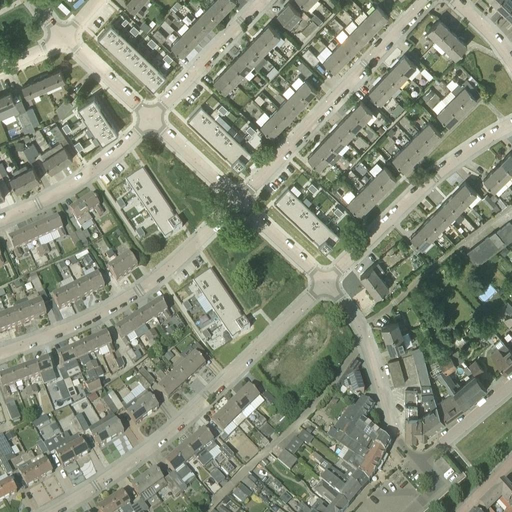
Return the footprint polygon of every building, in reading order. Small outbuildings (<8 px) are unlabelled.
[(139,7),(144,0),(129,0),(125,4),(140,17),(144,12),(139,7)] [(227,10),(216,0),(213,0),(214,0),(206,8),(218,19),(227,10)] [(216,0),(227,10),(236,1),(235,0),(216,0)] [(297,0),(306,8),(307,7),(314,0),(297,0)] [(504,14),(511,5),(511,0),(499,0),(495,5),(504,14)] [(175,12),(182,4),(178,1),(171,9),(175,12)] [(301,15),(296,10),(288,3),(278,14),(293,29),(299,24),(295,21),(301,15)] [(367,14),(379,25),(388,16),(383,11),(376,4),(367,14)] [(209,28),(218,19),(206,8),(197,17),(209,28)] [(312,20),(317,25),(318,26),(322,21),(315,14),(310,18),(313,20),(312,20)] [(379,25),(367,14),(367,15),(358,23),(370,34),(379,25)] [(200,38),(209,28),(197,17),(188,26),(200,38)] [(436,41),(448,28),(439,19),(434,24),(433,24),(427,31),(436,41)] [(100,41),(101,40),(112,27),(105,20),(92,33),(100,41)] [(152,20),(148,25),(144,21),(140,25),(147,32),(151,27),(152,28),(156,23),(152,20)] [(306,36),(317,25),(312,20),(302,32),(306,36)] [(370,34),(358,23),(357,25),(349,33),(361,44),(370,34)] [(259,34),(271,45),(280,35),(268,24),(259,34)] [(191,47),(200,38),(188,26),(179,36),(191,47)] [(101,40),(109,48),(121,34),(113,27),(112,27),(101,40)] [(446,49),(457,37),(448,28),(436,41),(446,49)] [(152,34),(161,43),(166,38),(157,29),(152,34)] [(361,44),(349,33),(348,34),(341,41),(340,42),(352,53),(361,44)] [(109,48),(117,55),(129,42),(121,34),(109,48)] [(250,43),(262,55),(271,45),(259,34),(250,43)] [(182,56),(191,47),(179,36),(170,45),(177,52),(182,56)] [(457,37),(446,49),(455,59),(462,51),(467,46),(457,37)] [(137,49),(129,42),(117,55),(124,62),(137,49)] [(343,62),(352,53),(340,42),(331,51),(343,62)] [(259,67),(267,59),(262,55),(250,43),(241,53),(253,64),(255,62),(259,67)] [(319,59),(308,48),(301,55),(313,66),(319,59)] [(132,70),(144,56),(137,49),(124,62),(132,70)] [(343,62),(331,51),(322,61),(329,67),(330,67),(334,72),(343,62)] [(249,68),(253,64),(241,53),(232,62),(243,74),(249,79),(254,73),(249,68)] [(395,64),(407,75),(416,66),(404,55),(395,64)] [(140,77),(152,64),(144,56),(132,70),(140,77)] [(234,83),(243,74),(232,62),(222,72),(234,83)] [(296,67),(306,76),(307,77),(312,72),(301,62),(296,67)] [(152,64),(140,77),(140,78),(148,85),(160,72),(152,64)] [(387,74),(398,85),(407,75),(395,64),(387,74)] [(424,68),(420,72),(429,80),(433,76),(424,68)] [(41,77),(46,89),(60,83),(62,89),(68,86),(60,69),(48,75),(47,73),(41,77)] [(271,70),(266,75),(270,79),(275,74),(271,71),(271,70)] [(225,93),(234,83),(222,72),(213,81),(225,93)] [(389,94),(398,85),(387,74),(378,83),(389,94)] [(33,95),(46,89),(41,77),(34,80),(34,81),(22,87),(30,104),(36,102),(33,95)] [(312,85),(305,79),(296,89),(307,100),(316,90),(312,86),(312,85)] [(455,95),(467,107),(476,98),(471,93),(476,89),(467,79),(461,85),(458,83),(450,90),(455,95)] [(380,103),(389,94),(378,83),(369,92),(380,103)] [(298,109),(307,100),(296,89),(287,98),(298,109)] [(431,89),(426,94),(430,98),(435,93),(431,89)] [(0,119),(0,120),(14,113),(15,115),(20,113),(11,92),(0,96),(0,119)] [(71,103),(73,105),(81,95),(78,94),(71,103)] [(260,104),(264,100),(259,95),(255,99),(260,104)] [(467,107),(455,95),(446,104),(458,116),(467,107)] [(87,117),(100,106),(100,105),(93,97),(80,109),(87,117)] [(56,109),(60,119),(73,105),(71,103),(66,98),(56,109)] [(290,118),(298,109),(287,98),(278,107),(290,118)] [(449,126),(458,116),(446,104),(441,99),(431,109),(444,121),(444,120),(449,126)] [(352,111),(364,122),(372,112),(361,101),(352,111)] [(401,103),(395,109),(399,114),(405,108),(401,103)] [(100,106),(87,117),(86,118),(93,126),(106,114),(100,106)] [(33,127),(34,127),(40,124),(32,107),(26,110),(33,127)] [(281,127),(290,118),(278,107),(269,116),(281,127)] [(199,134),(213,120),(200,108),(187,122),(199,134)] [(35,130),(34,127),(33,127),(26,110),(18,114),(28,134),(35,130)] [(355,131),(364,122),(352,111),(343,120),(355,131)] [(100,134),(113,122),(106,114),(93,126),(100,134)] [(272,137),(281,127),(269,116),(260,126),(267,133),(267,132),(272,137)] [(212,145),(225,131),(213,120),(199,134),(212,145)] [(346,141),(355,131),(343,120),(334,129),(346,141)] [(419,131),(431,143),(441,134),(435,129),(436,128),(429,121),(419,131)] [(107,142),(121,130),(114,122),(113,122),(100,134),(107,142)] [(50,148),(62,166),(73,159),(65,147),(69,144),(57,125),(50,129),(57,140),(58,139),(60,142),(50,148)] [(380,126),(376,131),(380,135),(384,130),(380,126)] [(392,128),(387,132),(391,136),(396,131),(392,128)] [(337,150),(346,141),(334,129),(325,139),(337,150)] [(225,131),(212,145),(225,157),(238,143),(225,131)] [(422,152),(431,143),(419,131),(410,140),(422,152)] [(337,150),(325,139),(316,148),(328,159),(332,155),(337,150)] [(413,161),(422,152),(410,140),(401,149),(413,161)] [(33,156),(34,156),(39,153),(33,143),(28,146),(28,147),(33,156)] [(238,143),(225,157),(237,169),(251,155),(238,143)] [(35,159),(34,156),(33,156),(28,147),(24,150),(23,150),(30,163),(35,159)] [(51,173),(62,166),(50,148),(40,154),(43,159),(42,159),(51,173)] [(319,169),(328,159),(316,148),(307,158),(319,169)] [(404,170),(413,161),(401,149),(391,158),(399,165),(404,170)] [(501,161),(511,171),(511,153),(510,152),(501,161)] [(132,173),(143,187),(158,174),(147,161),(132,173)] [(507,185),(511,180),(511,171),(501,161),(492,171),(507,185)] [(19,168),(28,186),(40,180),(32,166),(27,168),(26,165),(19,168)] [(374,175),(387,188),(396,179),(391,174),(391,173),(384,166),(374,175)] [(17,192),(28,186),(19,168),(12,172),(14,176),(10,178),(17,192)] [(196,196),(205,187),(189,171),(174,185),(184,194),(189,189),(196,196)] [(498,194),(507,185),(492,171),(483,180),(488,184),(487,185),(494,191),(494,190),(498,194)] [(169,188),(158,174),(143,187),(154,200),(169,188)] [(378,197),(387,188),(374,175),(365,184),(378,197)] [(456,191),(467,203),(477,193),(465,182),(456,191)] [(369,206),(378,197),(365,184),(356,193),(369,206)] [(165,214),(180,201),(169,188),(154,200),(165,214)] [(277,204),(290,216),(303,202),(290,190),(277,204)] [(345,195),(348,199),(354,194),(351,190),(345,195)] [(458,212),(467,203),(456,191),(447,200),(458,212)] [(369,206),(356,193),(355,195),(348,202),(347,203),(354,210),(359,215),(369,206)] [(490,197),(494,202),(498,198),(493,193),(490,197)] [(481,199),(490,208),(495,204),(487,194),(481,199)] [(81,204),(88,215),(95,211),(98,217),(103,214),(92,197),(81,204)] [(499,198),(494,202),(501,210),(506,205),(499,198)] [(454,216),(458,212),(447,200),(438,209),(449,221),(451,223),(456,218),(454,216)] [(180,201),(165,214),(176,227),(191,215),(180,201)] [(316,214),(303,202),(290,216),(302,228),(316,214)] [(88,215),(81,204),(69,211),(80,228),(92,221),(88,215)] [(440,230),(449,221),(438,209),(429,219),(440,230)] [(315,240),(328,226),(316,214),(302,228),(315,240)] [(45,224),(50,236),(57,233),(60,239),(66,237),(57,218),(45,224)] [(431,239),(440,230),(429,219),(419,228),(431,239)] [(511,223),(510,223),(509,222),(496,231),(508,241),(511,238),(511,224),(511,223)] [(38,241),(50,236),(45,224),(33,229),(38,241)] [(341,238),(328,226),(315,240),(328,252),(341,238)] [(422,248),(431,239),(419,228),(410,237),(422,248)] [(26,246),(38,241),(33,229),(21,234),(26,246)] [(74,234),(80,245),(82,248),(88,245),(80,231),(74,234)] [(497,249),(508,241),(496,231),(495,232),(495,231),(486,238),(497,249)] [(19,250),(26,246),(21,234),(8,240),(14,252),(9,254),(13,264),(18,262),(17,259),(22,256),(19,250)] [(75,248),(80,245),(74,234),(69,237),(75,248)] [(487,257),(497,249),(486,238),(477,245),(487,257)] [(477,264),(487,257),(477,245),(467,252),(477,264)] [(41,248),(44,255),(50,253),(47,246),(41,248)] [(506,246),(500,252),(504,256),(510,250),(506,246)] [(80,255),(89,268),(94,265),(85,252),(80,255)] [(118,261),(127,274),(137,267),(129,254),(123,258),(118,261)] [(210,268),(221,281),(236,269),(225,256),(210,268)] [(116,281),(127,274),(118,261),(107,268),(116,281)] [(15,278),(9,265),(2,268),(8,281),(15,278)] [(447,265),(441,270),(445,275),(450,270),(447,265)] [(368,287),(381,277),(373,267),(360,277),(368,287)] [(232,295),(248,283),(236,269),(221,281),(232,295)] [(29,305),(35,320),(46,316),(43,306),(49,304),(45,294),(44,293),(43,293),(36,274),(29,276),(36,296),(26,299),(27,302),(29,305)] [(86,280),(93,294),(105,289),(98,274),(86,280)] [(381,277),(368,287),(376,297),(380,294),(388,287),(381,277)] [(93,294),(86,280),(75,285),(82,300),(93,294)] [(232,295),(243,308),(259,296),(248,283),(232,295)] [(70,305),(82,300),(75,285),(73,286),(68,288),(64,290),(63,291),(70,305)] [(59,311),(70,305),(63,291),(61,286),(50,291),(52,296),(59,311)] [(259,296),(243,308),(254,322),(270,310),(259,296)] [(149,308),(156,320),(163,316),(166,321),(171,318),(160,301),(149,308)] [(511,306),(509,304),(504,308),(510,315),(503,320),(511,330),(511,349),(511,350),(509,348),(511,352),(511,306)] [(35,320),(29,305),(17,309),(23,325),(35,320)] [(145,327),(156,320),(149,308),(138,316),(145,327)] [(11,329),(23,325),(17,309),(5,314),(11,329)] [(5,314),(4,310),(0,311),(0,313),(1,316),(0,315),(0,333),(11,329),(5,314)] [(133,334),(145,327),(138,316),(126,323),(133,334)] [(459,333),(448,319),(440,325),(451,339),(459,333)] [(385,339),(408,331),(406,323),(403,324),(401,320),(381,328),(385,339)] [(126,323),(115,330),(126,347),(131,344),(127,338),(133,334),(126,323)] [(177,333),(173,327),(166,331),(170,338),(177,333)] [(149,333),(153,340),(158,337),(153,330),(149,333)] [(408,331),(385,339),(390,351),(413,343),(408,331)] [(149,342),(153,340),(149,333),(144,336),(149,342)] [(94,339),(100,352),(106,349),(109,355),(115,353),(106,334),(94,339)] [(88,357),(100,352),(94,339),(82,345),(87,357),(88,357)] [(505,372),(511,365),(511,352),(509,348),(504,343),(490,355),(496,361),(505,372)] [(91,364),(88,357),(87,357),(82,345),(70,350),(75,363),(80,360),(83,367),(86,367),(88,373),(93,371),(90,364),(91,364)] [(191,351),(194,354),(196,356),(198,359),(201,362),(208,356),(197,345),(191,351)] [(413,355),(422,353),(420,347),(412,350),(413,355)] [(478,395),(465,381),(458,387),(447,373),(457,366),(456,365),(464,359),(458,349),(438,362),(444,370),(439,373),(453,395),(455,393),(465,407),(478,395)] [(65,374),(67,373),(69,380),(80,375),(75,363),(70,350),(57,355),(65,374)] [(142,358),(141,357),(141,356),(138,351),(134,354),(131,350),(126,354),(132,362),(133,361),(135,364),(138,361),(142,358)] [(169,353),(164,358),(168,363),(174,358),(169,353)] [(185,363),(196,375),(205,366),(194,354),(185,363)] [(160,362),(155,356),(151,360),(155,366),(160,362)] [(36,364),(40,376),(47,374),(50,381),(55,379),(48,359),(36,364)] [(124,367),(120,359),(115,362),(118,369),(124,367)] [(417,373),(427,371),(423,359),(415,361),(417,373)] [(389,369),(399,366),(397,360),(388,363),(389,369)] [(94,371),(97,378),(97,379),(104,376),(100,368),(99,369),(96,361),(91,364),(90,364),(93,371),(94,371)] [(476,361),(469,366),(475,373),(477,376),(484,371),(476,361)] [(187,383),(196,375),(185,363),(176,371),(187,383)] [(28,381),(40,376),(36,364),(23,368),(28,381)] [(472,371),(467,365),(463,368),(468,375),(472,371)] [(391,374),(401,372),(399,366),(389,369),(391,374)] [(15,386),(28,381),(23,368),(11,373),(15,386)] [(138,375),(149,387),(154,382),(142,370),(137,373),(138,375)] [(176,371),(170,376),(167,373),(163,376),(167,380),(166,380),(177,392),(187,383),(176,371)] [(353,375),(347,371),(337,385),(343,389),(358,399),(361,395),(364,394),(359,377),(354,378),(353,376),(352,376),(353,375)] [(419,379),(428,376),(427,371),(417,373),(419,379)] [(166,380),(167,380),(163,376),(160,372),(155,376),(162,384),(157,388),(168,400),(177,392),(166,380)] [(393,380),(402,378),(401,372),(391,374),(393,380)] [(9,388),(15,386),(11,373),(0,376),(0,383),(5,397),(11,395),(9,388)] [(445,421),(465,407),(455,393),(453,395),(439,373),(436,375),(446,389),(442,392),(444,395),(439,398),(436,394),(434,396),(433,397),(440,413),(445,421)] [(487,388),(477,376),(475,373),(469,378),(467,375),(464,378),(466,381),(465,381),(478,395),(487,388)] [(150,388),(149,387),(138,375),(133,379),(140,387),(145,392),(146,392),(150,388)] [(421,384),(430,384),(428,376),(419,379),(420,385),(421,384)] [(102,389),(97,379),(97,378),(85,384),(90,394),(102,389)] [(394,386),(404,383),(402,378),(393,380),(394,386)] [(77,397),(69,380),(63,382),(72,403),(78,401),(76,397),(77,397)] [(64,406),(72,403),(63,382),(56,385),(64,406)] [(433,397),(434,396),(430,384),(421,384),(421,393),(421,399),(425,398),(427,406),(425,407),(426,413),(425,413),(431,421),(429,422),(435,429),(445,421),(440,413),(433,397)] [(337,385),(332,392),(333,392),(338,395),(343,389),(337,385)] [(240,396),(250,407),(259,398),(249,387),(240,396)] [(421,435),(421,399),(421,393),(417,393),(417,391),(405,391),(405,435),(421,435)] [(158,409),(146,392),(145,392),(134,400),(147,417),(158,409)] [(262,397),(266,401),(271,397),(267,392),(262,397)] [(98,399),(95,393),(88,397),(91,403),(98,399)] [(147,417),(134,400),(126,407),(123,403),(120,405),(113,393),(108,396),(118,413),(123,410),(136,426),(147,417)] [(113,416),(118,413),(108,396),(102,400),(112,415),(100,422),(104,429),(111,441),(124,433),(113,416)] [(250,407),(240,396),(231,405),(241,416),(246,420),(255,412),(250,407)] [(426,435),(435,429),(429,422),(431,421),(425,413),(426,413),(425,407),(427,406),(425,398),(421,399),(421,435),(426,435)] [(356,429),(363,421),(368,415),(374,407),(363,399),(356,409),(347,421),(356,429)] [(11,422),(13,421),(19,419),(20,419),(14,403),(6,406),(11,422)] [(232,425),(241,416),(231,405),(222,413),(232,425)] [(332,440),(349,452),(376,473),(377,471),(385,455),(356,429),(347,421),(356,409),(350,405),(333,430),(337,433),(332,440)] [(223,433),(232,425),(222,413),(212,422),(223,433)] [(75,418),(76,420),(84,434),(89,431),(89,430),(81,415),(75,418)] [(42,425),(39,420),(33,423),(36,429),(42,425)] [(84,434),(76,420),(71,423),(77,435),(70,439),(67,433),(62,436),(75,461),(88,454),(79,437),(84,434)] [(356,429),(385,455),(390,445),(363,421),(356,429)] [(275,433),(266,423),(259,430),(268,439),(275,433)] [(111,441),(104,429),(92,436),(99,448),(111,441)] [(194,439),(208,455),(214,462),(221,455),(218,452),(219,451),(213,443),(214,442),(204,430),(194,439)] [(5,436),(9,442),(16,438),(13,432),(5,436)] [(303,432),(302,433),(298,439),(308,446),(313,439),(303,432)] [(0,436),(0,449),(7,463),(15,459),(2,435),(0,436)] [(63,468),(75,461),(62,436),(52,441),(51,440),(43,444),(48,453),(49,455),(54,452),(63,468)] [(198,463),(208,455),(194,439),(184,447),(194,458),(198,463)] [(269,444),(264,439),(260,443),(264,448),(269,444)] [(303,445),(297,440),(295,439),(292,443),(299,449),(303,445)] [(48,453),(43,444),(41,441),(36,444),(42,456),(35,460),(31,453),(27,455),(26,455),(40,481),(52,474),(43,456),(48,453)] [(296,454),(299,449),(292,443),(288,448),(296,454)] [(234,457),(224,446),(219,451),(218,452),(221,455),(228,463),(234,457)] [(175,455),(184,466),(194,458),(184,447),(175,455)] [(292,458),(296,454),(288,448),(284,452),(292,458)] [(7,463),(0,449),(0,464),(6,476),(12,473),(7,463)] [(292,458),(284,452),(277,460),(291,472),(298,463),(292,458)] [(343,462),(368,483),(369,483),(376,473),(349,452),(342,461),(343,462)] [(349,506),(361,492),(344,477),(315,454),(312,458),(321,465),(319,468),(326,473),(320,481),(319,481),(349,506)] [(27,488),(40,481),(26,455),(21,458),(25,465),(17,469),(27,488)] [(187,489),(182,483),(191,475),(184,466),(175,455),(165,463),(175,475),(176,476),(171,481),(181,494),(187,489)] [(269,464),(265,460),(260,464),(264,468),(269,464)] [(368,483),(343,462),(340,467),(347,473),(344,477),(361,492),(368,483)] [(209,476),(218,486),(225,480),(216,469),(209,476)] [(181,494),(171,481),(166,484),(155,470),(143,478),(156,495),(168,487),(175,498),(181,494)] [(144,503),(156,495),(143,478),(132,486),(142,501),(137,504),(141,511),(144,511),(148,510),(144,503)] [(17,493),(9,480),(0,485),(0,492),(4,500),(17,493)] [(281,485),(275,480),(272,484),(278,489),(281,485)] [(343,511),(349,506),(319,481),(319,482),(320,484),(313,492),(331,508),(330,509),(324,504),(324,505),(319,500),(318,501),(331,511),(343,511)] [(511,511),(511,493),(509,491),(510,490),(510,489),(504,483),(479,506),(484,511),(511,511)] [(242,486),(233,495),(243,504),(252,495),(242,486)] [(264,487),(261,492),(269,499),(272,494),(264,487)] [(141,511),(137,504),(131,508),(122,493),(110,501),(117,511),(141,511)] [(282,498),(287,503),(293,498),(287,493),(282,498)] [(117,511),(110,501),(98,509),(99,511),(117,511)] [(331,511),(318,501),(316,504),(320,509),(317,511),(331,511)] [(310,511),(301,503),(297,507),(302,511),(310,511)]
